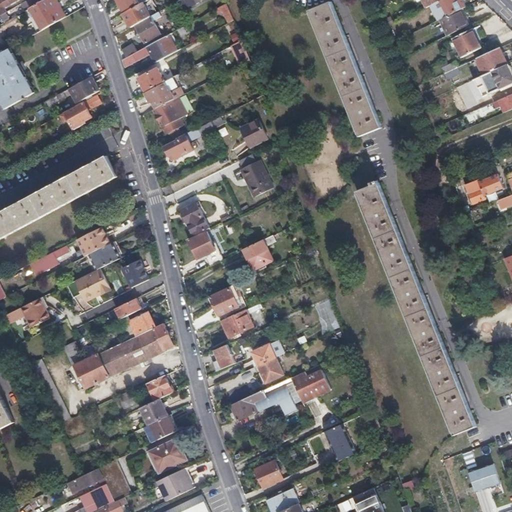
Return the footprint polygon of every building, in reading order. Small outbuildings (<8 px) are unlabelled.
[(0,0),(0,14),(5,11),(3,6),(13,0),(0,0)] [(43,0),(25,0),(23,2),(27,9),(29,8),(43,0)] [(42,29),(66,16),(57,0),(43,0),(29,8),(42,29)] [(115,0),(123,14),(139,5),(135,0),(115,0)] [(122,14),(129,28),(132,27),(157,13),(150,0),(148,0),(139,5),(123,14),(122,14)] [(199,0),(181,0),(177,2),(183,13),(201,2),(199,0)] [(460,9),(466,6),(462,0),(441,0),(448,15),(460,9)] [(332,3),(310,12),(361,136),(383,127),(332,3)] [(427,7),(426,8),(429,14),(435,11),(433,4),(427,7)] [(231,15),(227,5),(220,9),(225,18),(231,15)] [(449,35),(468,26),(460,9),(448,15),(441,18),(449,35)] [(0,14),(0,17),(2,20),(8,16),(5,11),(0,14)] [(159,12),(157,13),(132,27),(142,45),(160,34),(154,21),(161,17),(159,12)] [(463,57),(481,48),(472,30),(454,38),(463,57)] [(126,58),(122,60),(124,67),(150,54),(155,63),(177,51),(169,35),(137,52),(126,58)] [(250,60),(242,41),(235,45),(244,66),(250,62),(250,60)] [(122,51),(126,58),(137,52),(133,45),(122,51)] [(11,46),(0,52),(0,96),(6,107),(35,91),(26,75),(27,74),(11,46)] [(484,75),(508,64),(500,47),(476,58),(484,75)] [(441,67),(444,74),(458,67),(455,60),(441,67)] [(511,83),(511,72),(508,64),(484,75),(492,93),(511,83)] [(458,67),(444,74),(447,80),(461,73),(458,67)] [(145,90),(164,80),(158,68),(138,78),(145,90)] [(100,90),(92,76),(71,87),(79,101),(100,90)] [(145,90),(143,91),(150,104),(154,102),(157,108),(184,95),(180,87),(170,92),(164,80),(145,90)] [(157,108),(152,110),(165,134),(169,132),(177,128),(184,125),(181,119),(195,111),(187,93),(184,95),(157,108)] [(511,109),(511,93),(499,99),(505,112),(511,109)] [(73,130),(84,124),(83,121),(92,117),(89,110),(102,102),(97,94),(60,114),(64,122),(68,120),(73,130)] [(484,106),(472,111),(475,116),(486,111),(484,106)] [(214,130),(210,122),(180,136),(178,137),(179,140),(165,146),(169,156),(171,155),(173,159),(193,150),(189,142),(214,130)] [(269,138),(263,125),(245,133),(251,147),(269,138)] [(169,132),(172,140),(178,137),(180,136),(177,128),(169,132)] [(253,155),(240,161),(244,170),(242,171),(245,178),(265,170),(261,161),(257,163),(253,155)] [(0,238),(118,176),(108,156),(0,212),(0,238)] [(273,187),(265,170),(245,178),(253,196),(273,187)] [(483,197),(504,188),(498,174),(480,182),(479,179),(466,185),(474,204),(484,200),(483,197)] [(463,391),(379,184),(358,193),(457,435),(478,427),(463,391)] [(274,189),(273,187),(253,196),(254,197),(274,189)] [(181,210),(188,225),(204,218),(197,202),(181,210)] [(128,214),(137,210),(134,204),(125,208),(128,214)] [(188,225),(193,237),(207,230),(209,229),(204,218),(188,225)] [(89,255),(112,243),(103,227),(79,239),(87,256),(89,255)] [(204,255),(209,266),(221,260),(216,250),(214,251),(205,233),(189,241),(197,258),(204,255)] [(273,261),(264,241),(243,250),(253,271),(273,261)] [(120,259),(112,243),(89,255),(97,270),(100,269),(111,263),(120,259)] [(72,250),(69,244),(40,259),(45,270),(68,259),(65,254),(72,250)] [(75,252),(79,260),(86,257),(82,249),(75,252)] [(132,287),(149,279),(140,260),(124,269),(132,287)] [(110,287),(100,269),(97,270),(66,285),(73,300),(82,296),(84,300),(110,287)] [(110,287),(84,300),(85,303),(111,290),(110,287)] [(237,307),(229,289),(211,297),(219,315),(237,307)] [(40,298),(22,307),(32,327),(50,318),(44,307),(40,298)] [(128,316),(142,309),(137,298),(130,302),(116,308),(121,320),(128,316)] [(263,309),(261,304),(247,310),(249,315),(263,309)] [(247,310),(222,321),(229,337),(254,327),(249,315),(247,310)] [(128,316),(121,320),(130,340),(156,328),(148,312),(131,321),(128,316)] [(175,346),(164,323),(156,328),(166,350),(175,346)] [(156,328),(130,340),(100,354),(111,377),(167,351),(166,350),(156,328)] [(87,358),(78,340),(64,347),(73,364),(87,358)] [(252,352),(259,366),(278,357),(286,353),(280,340),(252,352)] [(214,362),(218,370),(236,362),(229,344),(216,349),(220,359),(214,362)] [(111,377),(100,354),(77,365),(87,388),(111,377)] [(278,357),(259,366),(266,382),(285,374),(278,357)] [(28,364),(49,405),(58,424),(70,418),(41,358),(28,364)] [(304,402),(332,390),(324,372),(310,378),(307,374),(294,380),(304,402)] [(161,398),(179,390),(170,373),(150,382),(149,382),(158,400),(161,398)] [(292,378),(232,405),(235,411),(231,413),(233,416),(236,414),(239,419),(280,401),(286,414),(298,409),(296,404),(293,398),(288,386),(294,383),(292,378)] [(130,391),(143,385),(140,380),(79,409),(81,414),(119,396),(130,391)] [(300,395),(294,383),(288,386),(293,398),(300,395)] [(136,404),(130,391),(119,396),(125,409),(136,404)] [(0,429),(14,423),(0,395),(0,429)] [(296,404),(302,402),(300,395),(293,398),(296,404)] [(150,425),(170,416),(161,398),(158,400),(142,407),(150,425)] [(150,444),(177,432),(170,416),(150,425),(143,428),(150,444)] [(158,474),(185,461),(176,441),(149,453),(158,474)] [(511,448),(501,451),(505,467),(511,464),(511,448)] [(288,477),(280,459),(256,470),(264,487),(288,477)] [(131,495),(114,461),(99,469),(107,485),(115,503),(125,498),(131,495)] [(472,471),(475,491),(502,487),(499,466),(472,471)] [(88,489),(103,482),(98,471),(83,478),(88,489)] [(174,491),(168,477),(141,490),(147,503),(174,491)] [(403,485),(406,494),(416,490),(413,482),(403,485)] [(95,511),(115,503),(107,485),(81,497),(88,511),(95,511)] [(384,511),(375,488),(356,496),(361,511),(384,511)] [(269,501),(273,511),(279,511),(299,503),(293,490),(269,501)] [(150,509),(177,496),(174,491),(147,503),(150,509)] [(210,511),(202,494),(163,511),(210,511)] [(115,503),(95,511),(121,511),(124,511),(122,506),(128,504),(125,498),(115,503)] [(279,511),(303,511),(299,503),(279,511)]
